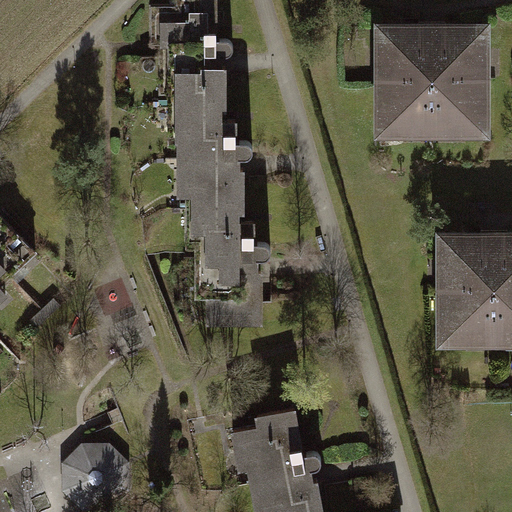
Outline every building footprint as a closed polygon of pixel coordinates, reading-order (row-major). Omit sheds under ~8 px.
[(221,20),(163,28),(206,342),(265,334),(221,20)] [(375,29),(376,141),(494,140),(493,28),(375,29)] [(511,237),(436,238),(436,350),(511,349),(511,237)] [(0,311),(27,283),(0,257),(0,311)] [(327,511),(304,426),(238,445),(256,511),(327,511)] [(83,441),(64,460),(64,487),(83,506),(110,507),(129,487),(130,460),(110,441),(83,441)]
